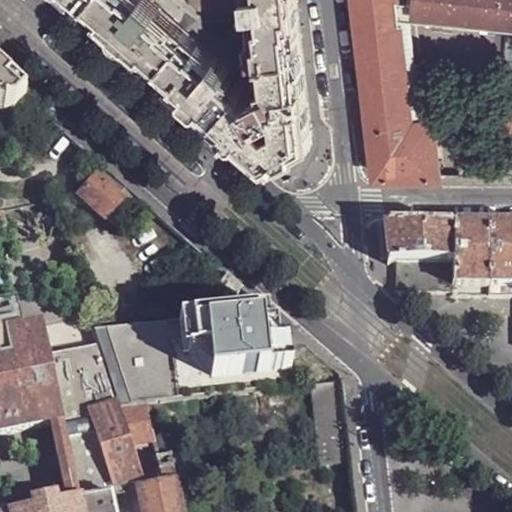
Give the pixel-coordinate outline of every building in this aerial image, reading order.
[(78,0),(122,38),(215,120),(268,166),(314,143),(296,0),(78,0)] [(403,0),(357,0),(377,176),(441,176),(437,122),(433,119),(424,120),(415,121),(403,0)] [(511,21),(420,11),(421,0),(403,0),(415,121),(424,120),(414,18),(507,28),(511,29),(511,21)] [(511,0),(421,0),(420,11),(511,21),(511,0)] [(511,150),(511,159),(460,159),(461,176),(511,176),(511,29),(507,28),(505,76),(511,77),(511,101),(506,102),(506,149),(511,150)] [(0,114),(13,113),(25,99),(0,76),(0,114)] [(11,123),(0,124),(0,144),(16,142),(11,123)] [(124,186),(105,169),(79,199),(106,222),(108,220),(119,230),(143,203),(124,186)] [(489,288),(511,287),(511,225),(505,226),(491,226),(489,288)] [(396,263),(454,263),(455,226),(383,226),(385,243),(387,262),(396,263)] [(453,288),(489,288),(491,226),(473,226),(455,226),(454,263),(453,288)] [(0,293),(12,291),(0,235),(0,293)] [(396,293),(453,293),(453,288),(454,263),(396,263),(396,281),(396,293)] [(242,291),(227,278),(215,293),(229,305),(242,291)] [(264,313),(194,321),(199,360),(220,380),(291,371),(287,344),(276,346),(275,329),(268,330),(266,313),(264,313)] [(199,360),(194,321),(180,323),(184,356),(190,355),(191,361),(212,381),(220,380),(199,360)] [(120,404),(102,345),(49,357),(43,326),(0,334),(0,434),(51,423),(57,454),(56,454),(56,456),(58,455),(60,467),(58,467),(59,470),(61,470),(67,498),(66,498),(67,504),(108,495),(106,486),(114,485),(115,488),(144,478),(133,446),(157,441),(155,427),(152,427),(147,402),(120,404)] [(352,464),(342,384),(311,387),(320,468),(352,464)] [(184,511),(172,454),(157,457),(160,474),(161,473),(163,483),(137,489),(142,511),(184,511)] [(67,504),(57,506),(55,499),(33,504),(34,511),(28,511),(9,511),(7,503),(0,504),(0,511),(114,511),(111,495),(108,495),(67,504)]
